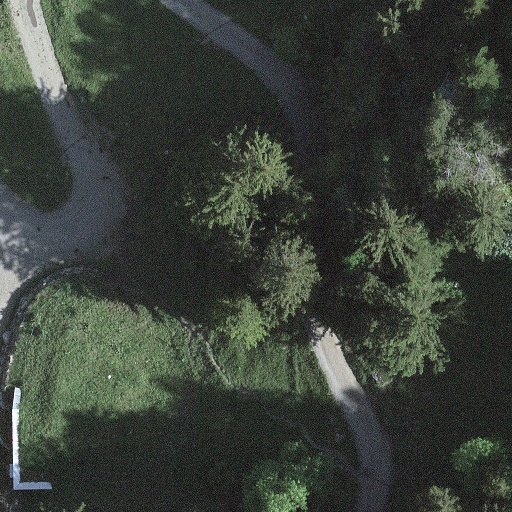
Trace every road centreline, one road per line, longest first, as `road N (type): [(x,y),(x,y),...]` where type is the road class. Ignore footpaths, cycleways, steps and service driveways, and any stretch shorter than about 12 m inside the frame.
road 1 (track): [(387,511),(389,441),(330,305),(313,112),(274,53),(201,0)]
road 2 (track): [(66,247),(99,246),(116,199),(100,148),(63,86),(37,0)]
road 3 (track): [(66,247),(0,428)]
